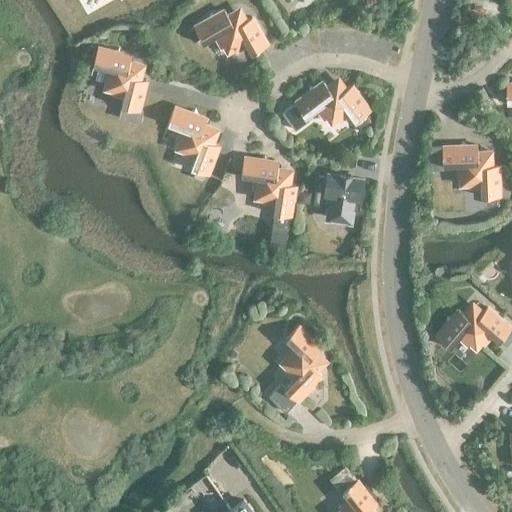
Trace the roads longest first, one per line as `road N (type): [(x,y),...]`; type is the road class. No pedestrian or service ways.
road 1 (residential): [(243,108),(315,63),(361,65),(417,93)]
road 2 (residential): [(439,461),(417,415),(394,288)]
road 3 (residential): [(417,93),(393,248)]
